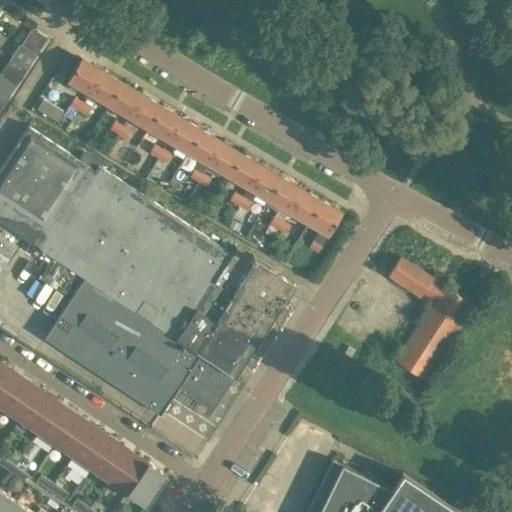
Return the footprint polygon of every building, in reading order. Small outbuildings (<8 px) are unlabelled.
[(46,38),(37,31),(31,28),(20,44),(36,54),(46,38)] [(19,43),(9,58),(26,70),(36,54),(20,44),(19,43)] [(0,74),(1,75),(5,77),(16,85),(26,70),(9,58),(0,71),(0,74)] [(69,80),(89,92),(102,70),(82,58),(69,80)] [(122,82),(102,70),(89,92),(109,104),(122,82)] [(0,95),(6,100),(16,85),(5,77),(1,75),(0,75),(0,95)] [(142,94),(122,82),(109,104),(129,116),(142,94)] [(161,106),(142,94),(129,116),(149,127),(161,106)] [(77,110),(83,100),(74,95),(69,105),(77,110)] [(62,110),(42,98),(36,108),(56,120),(62,110)] [(91,105),(83,100),(77,110),(86,114),(91,105)] [(181,117),(161,106),(149,127),(168,139),(181,117)] [(201,129),(181,117),(168,139),(187,150),(188,151),(201,129)] [(118,133),(123,124),(115,120),(110,129),(118,133)] [(131,129),(123,124),(118,133),(126,138),(131,129)] [(83,276),(82,277),(134,311),(200,354),(233,376),(294,284),(255,258),(256,257),(252,254),(250,256),(235,246),(231,253),(97,164),(99,162),(85,153),(81,161),(27,125),(0,165),(0,221),(24,238),(83,276)] [(221,141),(201,129),(188,151),(208,163),(221,141)] [(187,150),(168,139),(162,148),(157,157),(177,168),(187,150)] [(241,153),(221,141),(208,163),(228,175),(241,153)] [(149,152),(157,157),(162,148),(154,143),(149,152)] [(261,164),(241,153),(228,175),(248,186),(261,164)] [(280,176),(261,164),(248,186),(255,191),(267,198),(280,176)] [(197,181),(202,172),(194,167),(189,176),(197,181)] [(211,177),(202,172),(197,181),(205,186),(211,177)] [(300,188),(280,176),(267,198),(287,210),(300,188)] [(248,186),(242,195),(238,204),(245,208),(255,191),(248,186)] [(320,200),(300,188),(287,210),(307,222),(320,200)] [(229,199),(238,204),(242,195),(234,190),(229,199)] [(341,212),(320,200),(307,222),(318,228),(328,234),(341,212)] [(269,223),(277,228),(282,219),(274,214),(269,223)] [(232,218),(228,225),(236,230),(240,223),(232,218)] [(290,223),(282,219),(277,228),(285,233),(290,223)] [(317,252),(328,234),(318,228),(308,246),(317,252)] [(429,282),(432,277),(400,256),(388,274),(421,295),(424,291),(435,298),(395,360),(417,375),(466,300),(444,285),(441,289),(429,282)] [(233,377),(233,376),(200,354),(134,311),(82,277),(43,337),(44,337),(93,369),(92,370),(93,371),(94,369),(159,412),(159,413),(160,414),(180,386),(214,409),(235,378),(233,377)] [(22,376),(4,364),(0,369),(0,404),(1,406),(22,376)] [(39,388),(22,376),(1,406),(19,418),(39,388)] [(19,418),(37,430),(57,400),(39,388),(19,418)] [(57,400),(37,430),(55,442),(75,412),(57,400)] [(55,442),(72,454),(93,425),(75,412),(55,442)] [(93,425),(72,454),(90,466),(110,437),(93,425)] [(90,466),(108,478),(128,449),(110,437),(90,466)] [(128,449),(108,478),(126,491),(146,461),(128,449)] [(0,455),(0,464),(8,470),(13,464),(0,455)] [(460,511),(401,472),(391,487),(331,458),(305,511),(460,511)] [(146,460),(146,461),(126,491),(125,491),(145,504),(166,473),(146,460)] [(28,474),(13,464),(8,470),(23,480),(28,474)] [(35,480),(49,489),(53,483),(40,473),(35,480)] [(53,483),(49,489),(63,499),(67,492),(53,483)] [(0,511),(5,511),(15,499),(0,488),(0,511)] [(71,504),(82,511),(85,511),(89,507),(76,498),(71,504)] [(5,511),(31,511),(33,511),(15,499),(5,511)]
